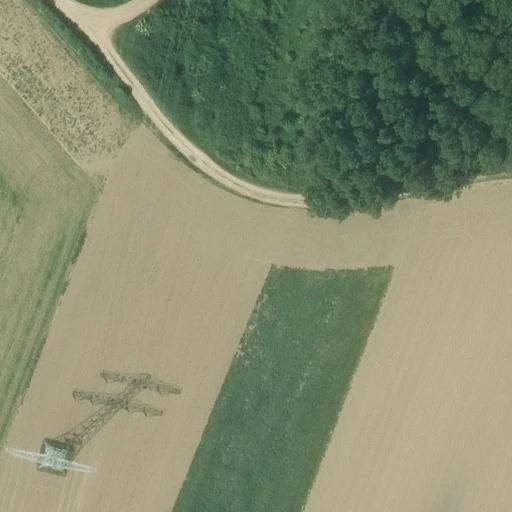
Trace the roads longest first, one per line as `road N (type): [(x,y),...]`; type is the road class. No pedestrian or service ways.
road 1 (track): [(511,178),(330,200),(266,198),(190,148),(97,41)]
road 2 (track): [(146,0),(97,41),(53,0)]
